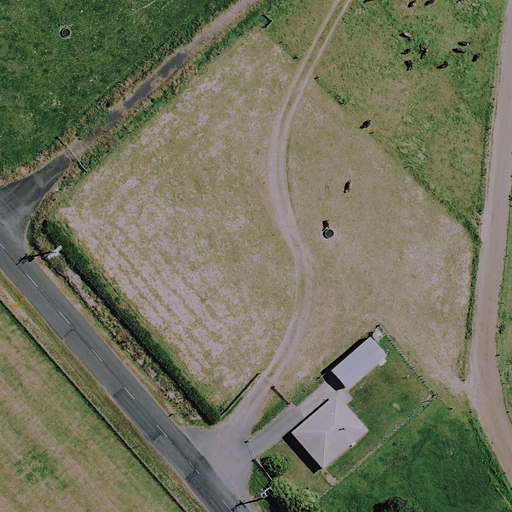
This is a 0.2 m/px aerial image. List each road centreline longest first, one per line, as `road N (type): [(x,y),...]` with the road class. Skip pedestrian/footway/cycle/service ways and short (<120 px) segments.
road 1 (track): [(342,0),(318,23),(292,141),(321,292),(276,390),(208,484)]
road 2 (unclassified): [(232,511),(0,244)]
